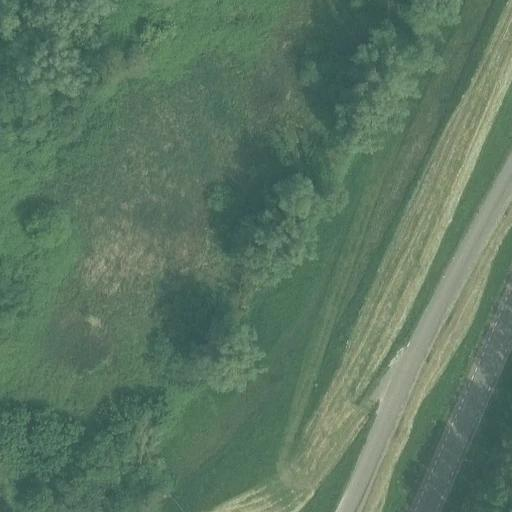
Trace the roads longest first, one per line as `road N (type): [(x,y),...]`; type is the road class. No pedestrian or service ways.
road 1 (unclassified): [(348,511),(422,335),(511,176)]
road 2 (tertiary): [(426,511),(511,314)]
